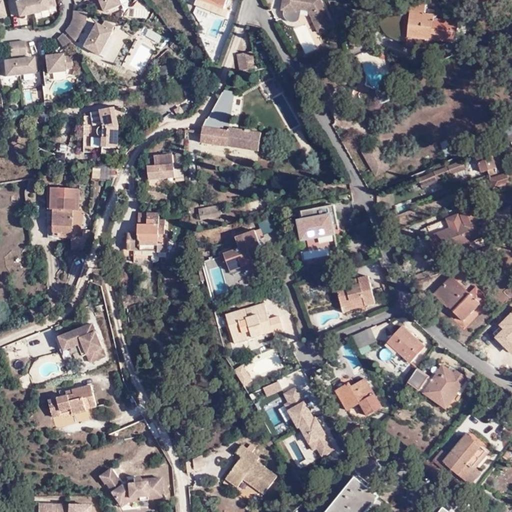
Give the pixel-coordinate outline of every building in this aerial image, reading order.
[(55,0),(28,0),(16,3),(21,20),(51,13),(51,9),(57,7),(55,0)] [(100,0),(107,14),(124,6),(121,0),(100,0)] [(205,0),(226,9),(229,0),(205,0)] [(316,0),(282,0),(280,15),(284,16),(284,18),(284,21),(285,23),(287,25),(289,26),(290,27),(292,27),(294,27),(297,27),(299,25),(300,24),(300,21),(301,14),(308,15),(318,37),(333,30),(319,0),(316,0)] [(409,46),(409,48),(426,49),(426,55),(433,56),(434,42),(459,44),(461,24),(438,22),(438,18),(426,17),(427,7),(416,6),(416,9),(412,9),(411,19),(405,19),(403,41),(403,43),(404,44),(405,45),(407,46),(409,46)] [(74,20),(71,28),(67,33),(78,42),(80,39),(83,34),(86,29),(88,24),(89,14),(75,11),(74,20)] [(100,24),(86,48),(101,57),(115,33),(100,24)] [(302,52),(315,48),(307,24),(294,28),(302,52)] [(136,42),(155,50),(162,35),(144,26),(136,42)] [(11,44),(13,58),(28,55),(26,42),(11,44)] [(254,54),(239,58),(243,74),(257,72),(254,54)] [(67,55),(49,57),(52,75),(69,73),(67,55)] [(34,58),(5,62),(8,79),(37,75),(34,58)] [(340,70),(320,78),(327,96),(347,88),(340,70)] [(209,124),(231,127),(235,93),(226,92),(209,124)] [(128,128),(124,110),(104,114),(106,128),(104,129),(104,133),(104,135),(107,138),(108,138),(112,138),(111,141),(105,141),(105,158),(116,158),(117,151),(122,152),(123,130),(128,128)] [(235,127),(231,127),(209,124),(205,131),(205,148),(232,151),(232,150),(262,155),(264,136),(254,135),(254,134),(249,133),(249,134),(234,132),(235,127)] [(377,145),(362,153),(375,175),(389,167),(377,145)] [(491,147),(492,152),(493,156),(500,155),(498,145),(491,147)] [(498,170),(493,156),(492,152),(478,157),(484,175),(498,170)] [(186,165),(186,155),(173,156),(174,166),(186,165)] [(174,168),(174,166),(173,156),(159,156),(160,169),(174,168)] [(476,159),(467,162),(471,176),(480,173),(476,159)] [(94,177),(115,179),(116,166),(95,164),(94,177)] [(468,173),(464,164),(420,182),(423,192),(441,185),(440,184),(468,173)] [(53,182),(52,173),(45,174),(45,183),(53,182)] [(53,188),(52,211),(55,210),(56,228),(56,239),(75,238),(75,212),(82,212),(83,190),(53,188)] [(338,207),(305,213),(310,237),(320,236),(322,244),(338,241),(336,226),(333,226),(332,220),(340,219),(338,207)] [(227,219),(225,209),(204,212),(206,223),(227,219)] [(46,211),(46,228),(56,228),(55,210),(52,211),(46,211)] [(141,233),(130,233),(130,251),(162,251),(162,244),(162,235),(167,235),(167,220),(163,221),(162,213),(141,215),(141,233)] [(467,226),(432,239),(439,258),(486,240),(478,219),(466,224),(467,226)] [(238,252),(224,258),(229,271),(249,263),(249,264),(262,259),(256,242),(261,240),(258,233),(234,242),(238,252)] [(75,239),(74,250),(88,250),(91,240),(75,239)] [(170,244),(162,244),(162,251),(162,252),(170,252),(170,244)] [(370,303),(371,308),(381,306),(377,278),(355,281),(355,285),(345,287),(347,306),(370,303)] [(465,322),(481,306),(483,307),(490,299),(477,288),(471,296),(453,279),(436,297),(450,310),(451,309),(465,322)] [(251,335),(252,340),(273,334),(275,341),(286,338),(279,316),(269,319),(263,303),(226,315),(234,340),(251,335)] [(370,303),(347,306),(348,311),(371,308),(370,303)] [(31,313),(34,320),(35,322),(49,316),(48,308),(39,312),(37,309),(31,312),(31,313)] [(27,323),(34,320),(31,313),(23,316),(27,323)] [(507,343),(511,346),(511,319),(497,336),(506,344),(507,343)] [(391,344),(414,365),(421,356),(417,353),(424,346),(405,329),(391,344)] [(378,344),(372,331),(354,339),(361,352),(378,344)] [(251,335),(234,340),(235,345),(252,340),(251,335)] [(243,364),(234,369),(243,385),(252,380),(243,364)] [(447,410),(469,380),(458,372),(456,375),(445,367),(435,381),(419,369),(409,383),(447,410)] [(266,397),(282,390),(278,380),(262,387),(266,397)] [(350,384),(337,392),(349,411),(361,404),(366,413),(380,404),(369,386),(367,387),(363,382),(357,385),(352,388),(350,384)] [(284,440),(298,468),(332,451),(299,385),(279,394),(298,433),(284,440)] [(73,392),(74,396),(69,397),(51,402),(55,419),(73,414),(73,416),(89,412),(89,411),(98,408),(93,387),(73,392)] [(270,425),(282,433),(288,424),(276,416),(270,425)] [(349,431),(358,447),(366,439),(359,426),(349,431)] [(495,456),(469,434),(468,436),(451,457),(445,451),(436,462),(437,463),(435,465),(440,469),(442,467),(447,471),(450,467),(471,484),(495,456)] [(241,457),(225,479),(238,488),(243,480),(264,495),(277,476),(257,461),(260,457),(242,444),(235,453),(241,457)] [(195,468),(205,465),(201,455),(191,458),(195,468)] [(125,484),(112,468),(98,479),(121,510),(131,504),(140,503),(140,498),(150,497),(150,502),(166,500),(164,478),(150,479),(150,482),(131,483),(125,484)] [(326,511),(365,511),(376,499),(353,480),(326,511)]
